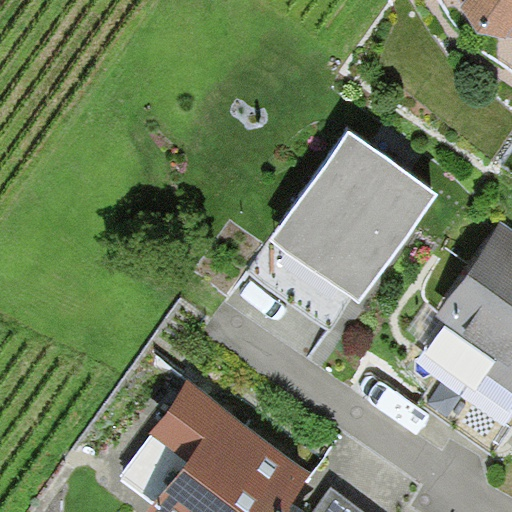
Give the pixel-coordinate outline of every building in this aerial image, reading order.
[(511,0),(474,0),(481,9),(511,18),(511,0)] [(433,167),(352,112),(248,264),(329,318),(395,222),(433,167)] [(511,226),(496,216),(419,329),(511,392),(511,226)] [(309,456),(191,363),(158,404),(192,432),(149,486),(181,511),(308,511),(312,508),(285,486),(309,456)] [(375,511),(334,479),(312,508),(308,511),(375,511)]
